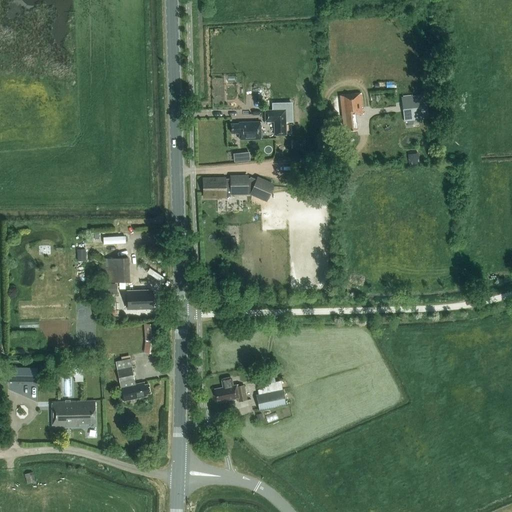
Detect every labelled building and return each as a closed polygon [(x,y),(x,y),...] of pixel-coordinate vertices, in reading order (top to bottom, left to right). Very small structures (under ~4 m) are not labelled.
[(363,114),(361,93),(340,95),(343,126),(346,126),(347,132),(357,131),(355,115),(363,114)] [(428,118),(426,94),(402,97),(405,124),(412,123),(412,120),(428,118)] [(286,134),(286,119),(286,110),(264,110),(265,122),(273,122),(274,136),(286,135),(286,134)] [(239,140),(260,139),(260,122),(239,123),(239,124),(231,124),(231,133),(239,133),(239,140)] [(407,154),(409,165),(419,164),(418,153),(407,154)] [(225,179),(203,179),(203,192),(205,192),(205,196),(217,196),(217,192),(225,192),(225,187),(239,187),(239,190),(246,190),(253,193),(253,194),(267,200),(273,186),(259,180),(258,182),(246,178),(232,178),(232,179),(225,179)] [(128,234),(106,236),(106,243),(128,241),(128,234)] [(86,261),(85,249),(77,249),(77,261),(86,261)] [(130,280),(129,257),(102,259),(103,282),(130,280)] [(105,294),(117,294),(117,283),(105,284),(105,294)] [(153,291),(128,292),(129,309),(154,308),(153,291)] [(156,322),(143,324),(145,340),(144,353),(156,354),(158,340),(156,322)] [(143,383),(135,384),(129,355),(121,357),(122,360),(115,361),(123,401),(146,396),(146,394),(150,393),(148,384),(144,385),(143,383)] [(37,382),(37,369),(7,369),(6,382),(37,382)] [(233,388),(233,386),(231,378),(230,377),(223,379),(221,380),(223,388),(214,389),(216,399),(221,399),(221,401),(231,399),(231,400),(238,398),(239,402),(247,401),(243,385),(236,387),(233,388)] [(255,395),(259,411),(285,405),(282,389),(255,395)] [(94,401),(83,401),(55,402),(55,426),(78,425),(78,423),(94,423),(94,401)] [(24,474),(27,484),(35,482),(32,472),(24,474)]
